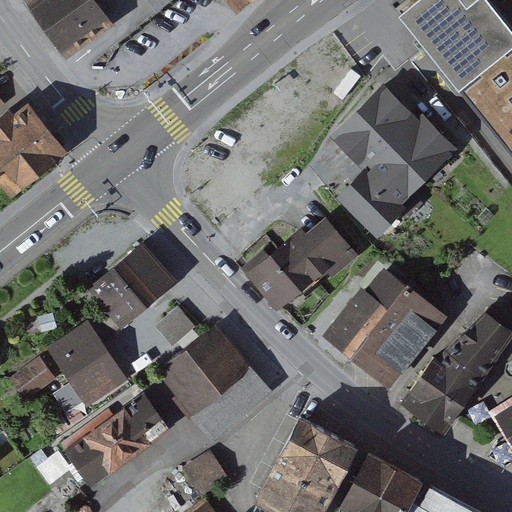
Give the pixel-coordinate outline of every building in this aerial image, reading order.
[(94,0),(23,0),(60,54),(109,21),(94,0)] [(172,0),(146,0),(157,13),(172,0)] [(224,0),(235,14),(252,0),(224,0)] [(406,0),(387,15),(452,96),(464,87),(511,49),(511,47),(511,28),(489,0),(406,0)] [(464,87),(511,146),(511,49),(464,87)] [(339,198),(377,231),(452,145),(420,118),(405,134),(368,102),(335,139),(367,167),(339,198)] [(0,128),(0,189),(8,200),(65,155),(27,107),(0,128)] [(252,271),(246,276),(275,311),(351,249),(322,214),(278,250),(252,271)] [(145,245),(81,297),(112,335),(176,284),(145,245)] [(329,339),(388,387),(446,315),(387,267),(329,339)] [(195,327),(178,308),(156,327),(164,336),(173,347),(195,327)] [(511,337),(476,309),(402,400),(440,431),(511,341),(511,337)] [(51,350),(90,407),(128,381),(88,324),(51,350)] [(215,329),(157,372),(186,412),(244,369),(215,329)] [(39,358),(12,381),(30,403),(57,380),(39,358)] [(109,476),(171,435),(145,396),(83,436),(109,476)] [(511,396),(488,410),(511,451),(511,396)] [(255,500),(277,511),(320,511),(355,447),(299,418),(255,500)] [(38,461),(52,480),(71,466),(57,447),(38,461)] [(182,470),(198,499),(231,481),(215,452),(182,470)] [(366,452),(338,511),(339,511),(398,511),(416,475),(366,452)] [(481,511),(416,475),(398,511),(481,511)] [(196,511),(225,511),(213,498),(196,511)]
